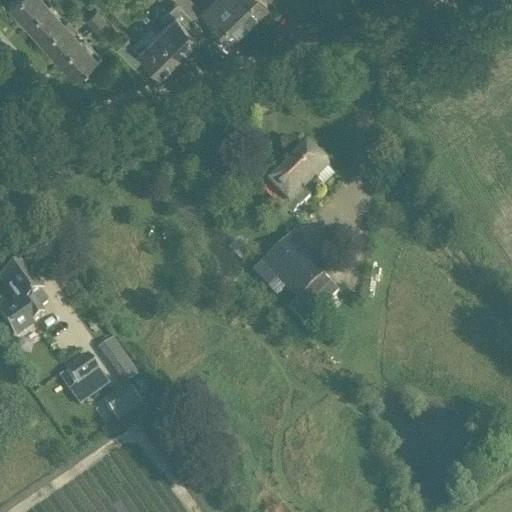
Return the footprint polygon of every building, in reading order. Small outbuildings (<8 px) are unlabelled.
[(25,23),(47,3),(44,0),(13,0),(8,5),(25,23)] [(103,11),(112,2),(110,0),(93,0),(94,0),(103,11)] [(176,0),(192,16),(201,7),(194,0),(176,0)] [(229,39),(248,21),(227,0),(212,0),(201,10),(229,39)] [(227,0),(248,21),(267,3),(263,0),(227,0)] [(166,24),(157,33),(180,56),(198,38),(194,35),(203,26),(192,16),(177,1),(160,17),(166,24)] [(41,41),(63,21),(47,3),(25,23),(41,41)] [(85,19),(92,27),(103,16),(96,9),(85,19)] [(99,35),(111,24),(103,16),(92,27),(99,35)] [(58,59),(80,39),(63,21),(41,41),(58,59)] [(180,56),(157,33),(148,42),(142,37),(134,45),(128,39),(117,50),(134,68),(144,58),(161,74),(180,56)] [(96,57),(80,39),(58,59),(74,78),(100,54),(96,57)] [(284,213),(292,218),(298,207),(299,208),(310,198),(305,193),(327,171),(302,146),(265,183),(288,205),(284,213)] [(297,301),(325,274),(291,239),(254,274),(268,289),(277,280),(297,301)] [(20,307),(1,320),(13,337),(42,317),(30,301),(42,293),(23,266),(2,281),(20,307)] [(113,340),(98,351),(113,371),(128,360),(113,340)] [(79,407),(108,386),(87,358),(67,372),(73,381),(65,387),(79,407)] [(141,381),(134,386),(142,396),(149,391),(141,381)] [(127,389),(104,404),(118,425),(141,409),(127,389)]
